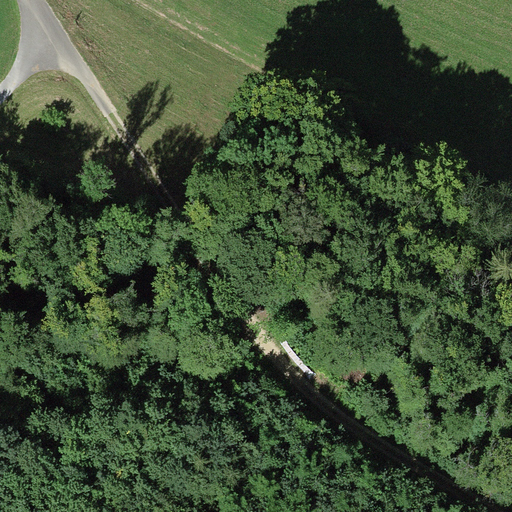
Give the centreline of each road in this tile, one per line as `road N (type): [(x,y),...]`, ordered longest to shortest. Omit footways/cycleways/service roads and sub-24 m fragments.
road 1 (track): [(481,511),(299,392),(185,240),(51,33)]
road 2 (track): [(501,191),(216,48),(139,0)]
